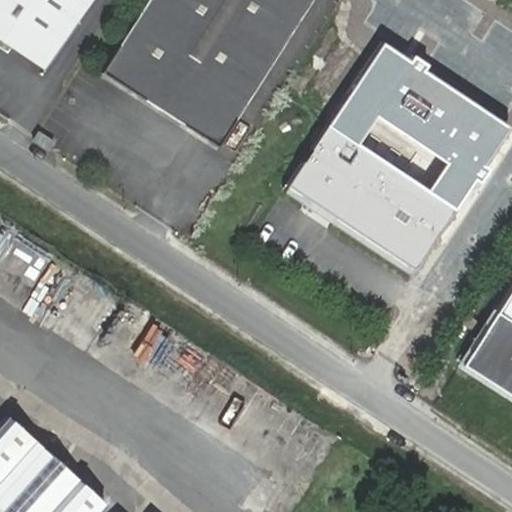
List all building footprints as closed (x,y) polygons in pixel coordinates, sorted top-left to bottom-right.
[(0,0),(0,41),(42,71),(91,0),(0,0)] [(146,0),(102,69),(216,144),(309,0),(146,0)] [(452,76),(387,32),(286,184),(413,269),(454,207),(393,166),(452,76)] [(53,141),(37,131),(32,139),(47,149),(53,141)] [(511,280),(459,364),(511,398),(511,280)] [(134,357),(149,362),(160,331),(145,326),(134,357)] [(0,511),(92,511),(102,502),(8,416),(0,424),(0,511)]
